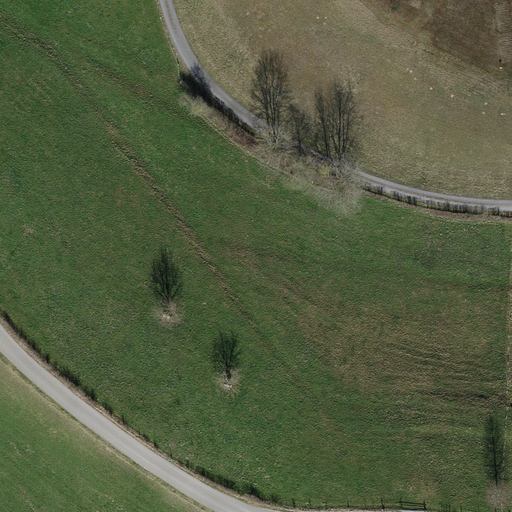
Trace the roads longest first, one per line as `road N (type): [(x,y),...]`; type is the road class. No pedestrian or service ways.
road 1 (track): [(511,213),(397,196),(289,149),(218,98),(177,43),(167,0)]
road 2 (track): [(241,511),(161,469),(41,381),(0,337)]
